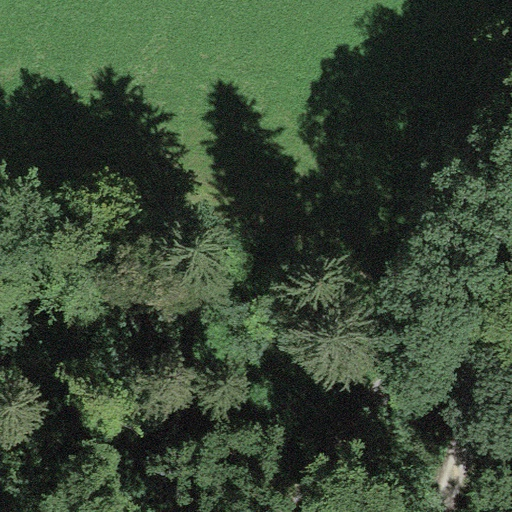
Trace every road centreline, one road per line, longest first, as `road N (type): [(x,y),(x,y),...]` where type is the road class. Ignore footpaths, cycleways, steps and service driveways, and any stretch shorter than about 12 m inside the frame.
road 1 (track): [(0,220),(89,212),(503,219)]
road 2 (track): [(511,363),(456,304),(305,511)]
road 3 (track): [(437,511),(456,304),(503,219)]
